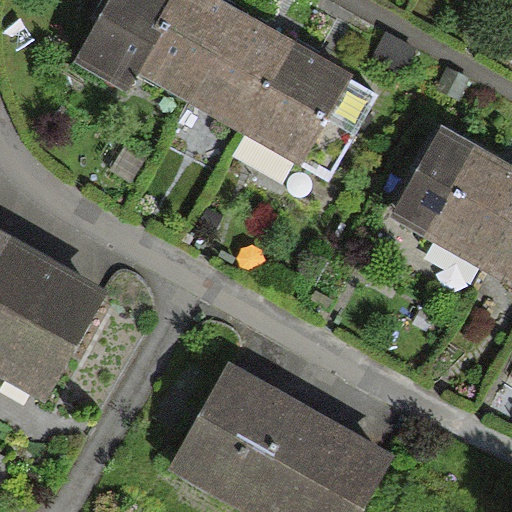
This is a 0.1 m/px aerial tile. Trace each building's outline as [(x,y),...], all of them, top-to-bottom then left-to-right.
[(111,0),(77,65),(125,90),(133,74),(171,0),(111,0)] [(171,0),(133,74),(241,131),(288,41),(209,0),(171,0)] [(349,73),(288,41),(241,131),(302,163),(349,73)] [(390,217),(483,269),(511,218),(511,171),(439,130),(390,217)] [(511,218),(483,269),(511,285),(511,218)] [(0,380),(50,408),(110,299),(0,237),(0,380)] [(254,511),(367,511),(399,454),(235,366),(178,471),(254,511)]
